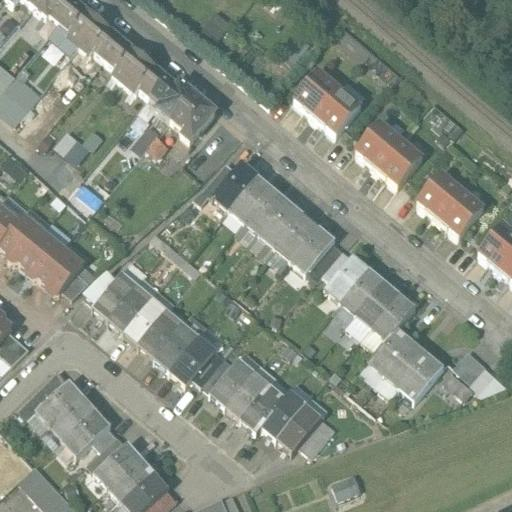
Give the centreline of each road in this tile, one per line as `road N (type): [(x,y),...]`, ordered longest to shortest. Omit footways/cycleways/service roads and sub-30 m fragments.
road 1 (residential): [(111,0),(511,329)]
road 2 (residential): [(71,346),(196,451),(208,472)]
